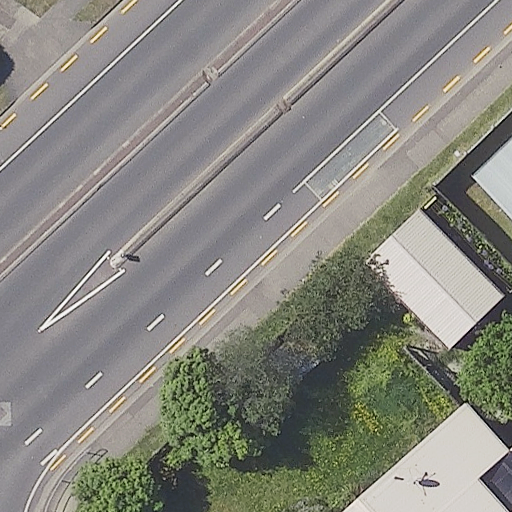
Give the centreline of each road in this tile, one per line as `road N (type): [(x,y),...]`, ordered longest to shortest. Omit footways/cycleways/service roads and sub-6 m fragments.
road 1 (secondary): [(463,0),(0,437)]
road 2 (secondary): [(0,384),(93,230),(340,0)]
road 3 (secondary): [(0,216),(226,0)]
